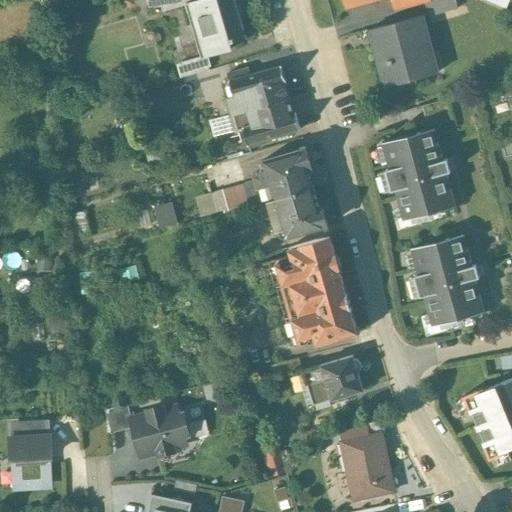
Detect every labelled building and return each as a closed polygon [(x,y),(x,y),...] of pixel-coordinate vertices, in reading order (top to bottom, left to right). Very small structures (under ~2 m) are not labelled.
[(192,0),(146,0),(149,8),(161,4),(163,12),(191,3),(193,2),(192,0)] [(247,37),(235,0),(200,0),(193,2),(191,3),(199,27),(203,26),(211,52),(202,55),(202,56),(203,57),(206,56),(234,47),(233,41),(247,37)] [(433,0),(437,13),(458,6),(456,0),(433,0)] [(379,60),(426,47),(419,20),(425,18),(425,16),(371,31),(379,60)] [(426,47),(379,60),(387,87),(388,86),(386,78),(415,70),(417,78),(440,72),(435,52),(428,54),(426,47)] [(202,56),(181,62),(182,67),(179,68),(179,69),(183,68),(185,77),(211,70),(206,56),(203,57),(202,56)] [(282,66),(250,74),(249,68),(228,73),(235,95),(229,96),(234,114),(247,110),(247,109),(289,98),(285,83),(287,82),(282,66)] [(289,98),(247,109),(247,110),(252,125),(244,127),(248,144),(300,129),(295,113),(294,113),(289,98)] [(229,115),(211,120),(212,126),(231,121),(229,115)] [(435,128),(383,142),(390,169),(386,170),(392,191),(396,190),(404,220),(456,206),(447,172),(451,171),(447,159),(443,160),(435,128)] [(511,142),(503,145),(506,157),(511,155),(511,142)] [(305,148),(264,160),(267,169),(261,171),(266,186),(265,186),(269,200),(268,200),(268,201),(313,188),(308,168),(311,167),(305,148)] [(259,187),(257,180),(245,183),(251,204),(251,205),(268,201),(268,200),(269,200),(265,186),(265,185),(259,187)] [(245,183),(223,189),(228,208),(229,210),(251,204),(245,183)] [(313,188),(268,201),(269,201),(270,201),(274,215),(279,230),(284,228),(287,238),(328,226),(323,208),(319,209),(313,188)] [(223,189),(212,192),(217,211),(228,208),(223,189)] [(174,201),(155,205),(160,226),(178,222),(174,201)] [(464,234),(412,248),(419,274),(415,275),(421,296),(425,295),(433,326),(485,312),(476,278),(480,277),(476,264),(472,265),(464,234)] [(331,235),(290,247),(293,259),(270,265),(294,347),(317,341),(317,343),(354,333),(357,328),(352,309),(347,291),(336,254),(331,235)] [(260,310),(248,313),(250,321),(262,318),(260,310)] [(353,355),(321,365),(303,371),(313,405),(332,399),(332,400),(363,390),(358,373),(360,371),(362,368),(362,365),(361,363),(359,360),(357,359),(354,358),(353,355)] [(511,355),(502,357),(504,368),(511,366),(511,355)] [(299,358),(272,365),(275,376),(302,369),(299,358)] [(511,378),(494,385),(494,386),(484,390),(483,387),(463,396),(470,411),(472,410),(486,443),(483,444),(490,459),(510,451),(509,448),(511,447),(511,378)] [(219,383),(204,386),(207,397),(222,393),(219,383)] [(128,404),(106,409),(112,433),(134,427),(132,419),(128,404)] [(176,407),(163,411),(162,407),(148,410),(149,414),(132,419),(134,427),(142,455),(159,451),(161,456),(174,453),(173,447),(186,443),(184,436),(188,428),(185,419),(178,415),(176,407)] [(50,422),(30,423),(31,436),(50,435),(50,422)] [(30,423),(15,424),(16,437),(31,436),(30,423)] [(367,425),(340,432),(342,442),(370,436),(367,425)] [(370,436),(342,442),(355,498),(394,490),(381,434),(370,436)] [(16,437),(9,437),(10,458),(16,458),(16,465),(18,486),(48,484),(46,456),(52,456),(51,435),(16,437)] [(279,445),(263,450),(263,451),(256,453),(258,462),(266,460),(271,477),(286,472),(279,445)] [(190,511),(192,502),(152,493),(148,511),(149,511),(190,511)] [(242,511),(245,501),(222,496),(218,511),(242,511)]
